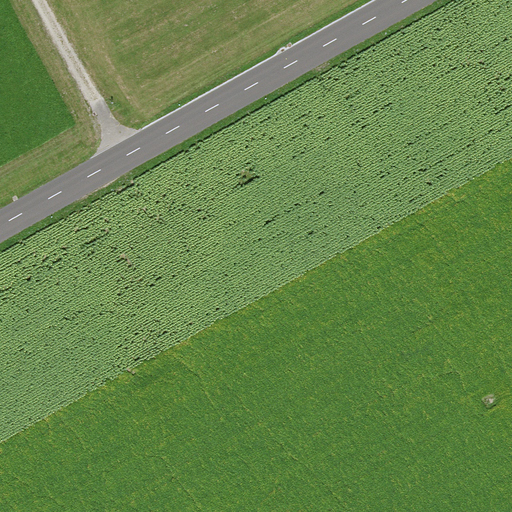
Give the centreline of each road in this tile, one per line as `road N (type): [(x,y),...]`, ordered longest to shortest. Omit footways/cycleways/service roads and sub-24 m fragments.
road 1 (tertiary): [(422,0),(0,231)]
road 2 (track): [(126,162),(46,0)]
